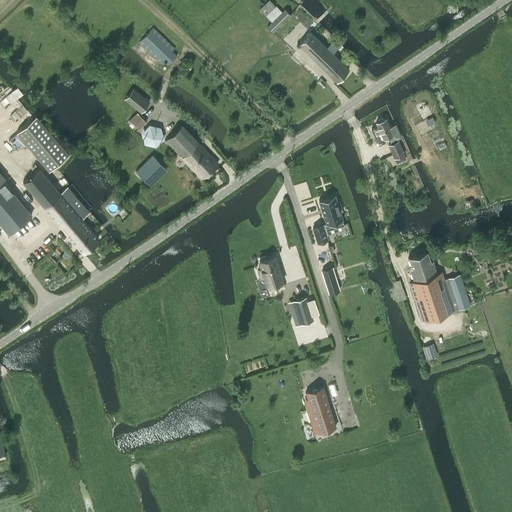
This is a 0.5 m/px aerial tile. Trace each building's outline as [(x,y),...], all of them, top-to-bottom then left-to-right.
[(268,0),(259,9),(265,15),(275,5),(270,0),(268,0)] [(276,6),(266,16),(271,22),(277,28),(291,14),(290,13),(285,8),(281,12),(276,6)] [(153,28),(151,30),(139,42),(161,63),(163,60),(167,65),(176,55),(172,51),(174,49),(153,28)] [(311,32),(298,45),(336,81),(348,68),(337,57),(332,53),(341,44),(334,38),(334,39),(326,47),(311,32)] [(317,82),(322,87),(325,84),(320,79),(317,82)] [(150,101),(135,88),(126,98),(141,112),(150,101)] [(129,120),(138,129),(146,121),(136,112),(129,120)] [(35,115),(16,131),(49,170),(68,153),(35,115)] [(391,141),(401,137),(395,124),(390,126),(386,117),(376,121),(378,125),(371,128),(375,137),(379,135),(381,139),(388,136),(391,141)] [(149,124),(141,132),(144,143),(155,146),(164,138),(161,126),(149,124)] [(182,124),(165,140),(182,158),(192,168),(201,177),(217,162),(198,142),(198,141),(182,124)] [(404,153),(398,140),(388,144),(394,157),(404,153)] [(151,185),(162,174),(167,169),(152,154),(135,170),(151,185)] [(39,167),(23,181),(82,251),(98,238),(87,225),(78,214),(77,212),(84,206),(67,186),(60,192),(39,167)] [(0,181),(0,223),(8,233),(32,214),(3,179),(0,181)] [(337,202),(334,194),(318,200),(326,223),(322,224),(313,227),(318,242),(327,239),(324,229),(343,223),(342,219),(340,211),(342,210),(339,202),(337,202)] [(427,251),(408,257),(412,267),(410,268),(414,280),(409,282),(422,320),(454,309),(445,280),(442,271),(437,273),(433,260),(430,261),(427,251)] [(261,269),(257,270),(260,279),(264,277),(267,285),(269,289),(283,285),(282,280),(283,280),(275,256),(259,261),(261,269)] [(331,267),(322,270),(329,293),(339,290),(331,267)] [(445,280),(454,309),(468,304),(459,275),(445,280)] [(298,311),(291,313),(295,325),(313,319),(305,296),(294,299),(298,311)] [(298,311),(294,299),(287,301),(291,313),(298,311)] [(323,386),(305,392),(311,409),(307,410),(310,420),(314,419),(318,431),(336,426),(323,386)]
